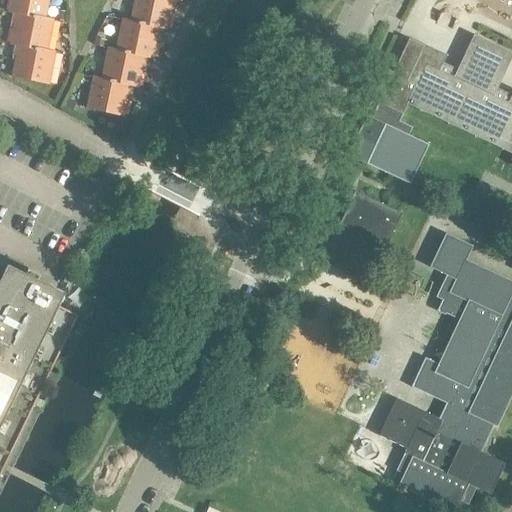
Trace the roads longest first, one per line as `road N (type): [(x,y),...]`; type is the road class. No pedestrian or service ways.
road 1 (residential): [(134,511),(267,232)]
road 2 (residential): [(267,232),(0,95)]
road 3 (residential): [(267,232),(377,0)]
